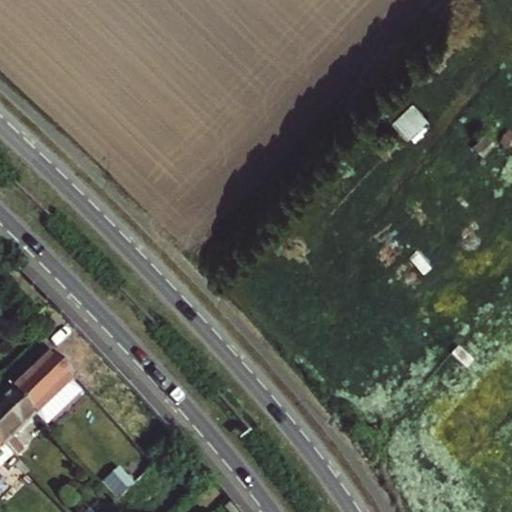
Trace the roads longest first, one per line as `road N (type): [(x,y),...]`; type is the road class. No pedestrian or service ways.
road 1 (primary): [(352,511),(217,343),(0,125)]
road 2 (primary): [(0,215),(161,380),(273,511)]
road 3 (track): [(226,235),(443,0)]
